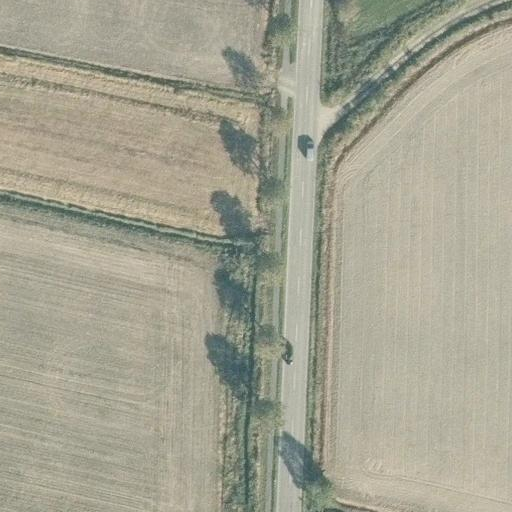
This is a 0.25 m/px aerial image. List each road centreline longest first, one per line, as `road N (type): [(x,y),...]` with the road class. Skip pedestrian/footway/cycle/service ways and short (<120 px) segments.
road 1 (secondary): [(312,0),(292,511)]
road 2 (track): [(306,136),(442,28),(493,0)]
